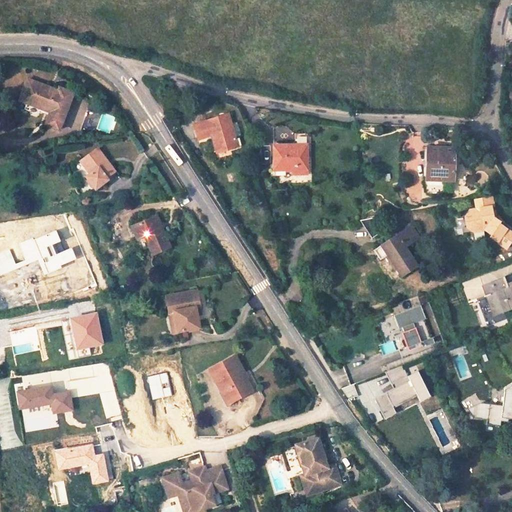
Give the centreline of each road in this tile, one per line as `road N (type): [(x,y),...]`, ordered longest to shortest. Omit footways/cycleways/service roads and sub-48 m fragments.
road 1 (tertiary): [(117,70),(374,452),(429,511)]
road 2 (residential): [(117,70),(143,68),(342,116),(487,122)]
road 3 (residential): [(487,122),(510,0)]
road 4 (tertiary): [(0,46),(51,44),(117,70)]
